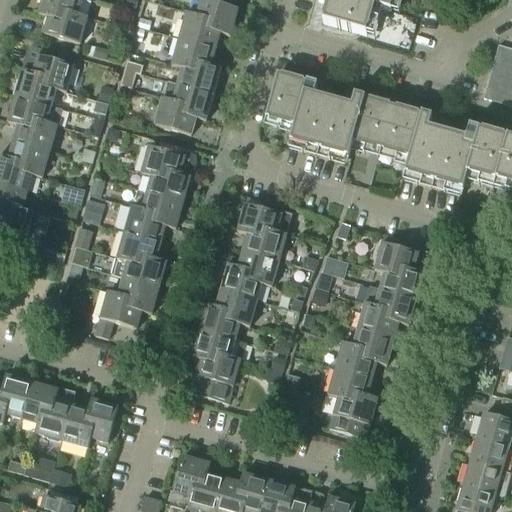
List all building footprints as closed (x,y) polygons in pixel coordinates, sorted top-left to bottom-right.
[(79,0),(42,0),(38,17),(48,20),(48,19),(61,22),(64,14),(77,18),(77,17),(82,1),(79,0)] [(329,0),(322,26),(366,38),(374,10),(390,14),(394,0),(329,0)] [(201,1),(196,18),(196,19),(209,22),(207,31),(220,35),(219,36),(229,38),(237,11),(201,1)] [(48,20),(43,37),(79,47),(87,20),(77,17),(77,18),(64,14),(61,22),(48,19),(48,20)] [(186,15),(179,41),(215,52),(219,36),(220,35),(207,31),(209,22),(196,19),(196,18),(186,15)] [(171,68),(181,71),(181,70),(195,74),(197,65),(210,69),(210,68),(215,52),(179,41),(171,68)] [(511,51),(498,47),(483,101),(511,109),(511,142),(479,133),(479,131),(469,128),(464,145),(426,135),(431,118),(421,115),(420,116),(364,100),(365,99),(354,96),(349,113),(312,103),(317,85),(306,82),(306,84),(277,75),(265,119),(294,127),(289,143),(348,160),(352,144),(408,159),(404,176),(463,192),(467,176),(511,188),(511,51)] [(29,49),(22,72),(32,75),(32,76),(45,80),(43,88),(56,92),(56,93),(66,96),(73,68),(51,62),(53,56),(29,49)] [(181,71),(177,87),(213,97),(220,71),(210,68),(210,69),(197,65),(195,74),(181,70),(181,71)] [(22,72),(15,99),(51,109),(56,93),(56,92),(43,88),(45,80),(32,76),(32,75),(22,72)] [(172,104),(185,108),(182,116),(196,120),(195,121),(205,124),(213,97),(177,87),(167,84),(162,100),(172,103),(172,104)] [(15,99),(7,125),(17,128),(18,127),(31,131),(33,122),(46,126),(46,125),(57,128),(61,112),(51,109),(15,99)] [(172,104),(172,103),(162,100),(154,128),(191,138),(195,121),(196,120),(182,116),(185,108),(172,104)] [(17,128),(13,144),(49,154),(57,128),(46,125),(46,126),(33,122),(31,131),(18,127),(17,128)] [(8,160),(8,161),(21,165),(19,173),(32,177),(31,178),(42,181),(49,154),(13,144),(8,160)] [(141,176),(151,179),(151,178),(164,182),(166,173),(180,177),(180,176),(181,172),(191,175),(194,171),(196,164),(196,160),(196,158),(182,154),(181,158),(148,149),(141,176)] [(0,158),(0,186),(27,194),(31,178),(32,177),(19,173),(21,165),(8,161),(8,160),(0,158)] [(151,179),(146,195),(182,206),(190,179),(180,176),(180,177),(166,173),(164,182),(151,178),(151,179)] [(0,186),(0,214),(7,216),(9,208),(22,211),(22,210),(27,194),(0,186)] [(146,195),(142,212),(141,212),(154,216),(152,225),(165,228),(165,229),(175,232),(182,206),(146,195)] [(237,234),(247,237),(247,236),(260,240),(263,231),(276,235),(276,234),(286,237),(292,217),(280,214),(279,217),(244,207),(237,234)] [(0,248),(21,254),(25,241),(32,213),(22,210),(22,211),(9,208),(7,216),(0,214),(0,248)] [(131,209),(124,235),(160,245),(165,229),(165,228),(152,225),(154,216),(141,212),(142,212),(131,209)] [(247,237),(242,253),(279,264),(286,237),(276,234),(276,235),(263,231),(260,240),(247,236),(247,237)] [(117,262),(127,264),(140,267),(142,259),(156,263),(156,262),(160,245),(124,235),(117,262)] [(381,245),(374,273),(384,276),(384,275),(397,278),(399,270),(413,274),(413,273),(418,256),(381,245)] [(226,267),(227,267),(251,274),(248,283),(261,286),(261,287),(271,290),(279,264),(242,253),(240,262),(231,260),(229,260),(228,260),(227,261),(226,267)] [(111,278),(122,281),(158,291),(166,264),(156,262),(156,263),(142,259),(140,267),(127,264),(117,262),(116,261),(111,278)] [(227,267),(220,293),(256,303),(261,287),(261,286),(248,283),(251,274),(227,267)] [(384,276),(379,292),(415,302),(423,275),(413,273),(413,274),(399,270),(397,278),(384,275),(384,276)] [(122,281),(118,297),(117,298),(130,301),(128,310),(141,314),(141,315),(151,317),(158,291),(122,281)] [(375,308),(374,309),(387,313),(385,321),(398,325),(398,326),(408,328),(415,302),(379,292),(375,308)] [(220,293),(215,309),(215,310),(228,314),(226,322),(239,326),(239,327),(249,330),(256,303),(220,293)] [(117,298),(118,297),(107,294),(95,339),(108,342),(113,325),(136,332),(141,315),(141,314),(128,310),(130,301),(117,298)] [(364,305),(357,332),(393,342),(398,326),(398,325),(385,321),(387,313),(374,309),(375,308),(364,305)] [(205,306),(198,333),(234,343),(239,327),(239,326),(226,322),(228,314),(215,310),(215,309),(205,306)] [(352,348),(352,349),(365,353),(363,361),(376,365),(376,366),(386,368),(393,342),(357,332),(352,348)] [(191,359),(201,362),(201,361),(214,365),(216,357),(230,360),(230,359),(240,362),(240,363),(241,363),(246,346),(234,343),(198,333),(191,359)] [(342,345),(335,372),(371,382),(376,366),(376,365),(363,361),(365,353),(352,349),(352,348),(342,345)] [(201,361),(201,362),(191,397),(227,407),(240,363),(240,362),(230,359),(230,360),(216,357),(214,365),(201,361)] [(335,372),(328,398),(338,401),(338,400),(351,404),(353,395),(367,399),(367,398),(371,382),(335,372)] [(3,388),(0,398),(0,401),(8,404),(5,417),(22,421),(32,385),(5,378),(2,388),(3,388)] [(32,385),(22,421),(38,426),(39,426),(42,413),(51,415),(54,402),(55,403),(58,394),(58,393),(32,385)] [(0,387),(0,426),(3,427),(5,417),(8,404),(0,401),(0,398),(3,388),(2,388),(0,387)] [(38,426),(35,436),(46,439),(49,442),(57,444),(60,443),(61,444),(71,407),(75,395),(62,391),(61,395),(58,394),(55,403),(54,402),(51,415),(42,413),(39,426),(38,426)] [(333,418),(329,431),(366,442),(369,428),(377,401),(367,398),(367,399),(353,395),(351,404),(338,400),(338,401),(333,418)] [(499,412),(511,415),(511,402),(502,400),(499,412)] [(88,412),(85,425),(94,428),(90,441),(91,441),(108,446),(118,409),(90,402),(88,412)] [(71,407),(61,444),(88,451),(91,441),(90,441),(94,428),(85,425),(88,412),(71,407)] [(511,424),(483,416),(477,440),(508,449),(511,435),(511,424)] [(477,440),(470,464),(501,473),(508,449),(477,440)] [(168,493),(165,507),(182,511),(183,509),(187,510),(189,500),(190,500),(194,487),(202,489),(206,476),(207,477),(210,466),(182,459),(173,494),(168,493)] [(470,464),(463,488),(495,497),(504,500),(511,476),(501,473),(470,464)] [(54,472),(50,485),(67,490),(70,476),(54,472)] [(189,500),(187,510),(188,511),(214,511),(223,481),(207,477),(206,476),(202,489),(194,487),(190,500),(189,500)] [(240,486),(237,499),(245,501),(242,511),(260,511),(269,483),(242,476),(239,486),(240,486)] [(223,481),(214,511),(242,511),(245,501),(237,499),(240,486),(239,486),(223,481)] [(269,483),(260,511),(279,511),(283,511),(288,511),(292,500),(295,490),(269,483)] [(490,511),(495,497),(463,488),(456,511),(490,511)] [(306,511),(312,493),(296,489),(295,490),(292,500),(288,511),(283,511),(279,511),(306,511)] [(312,493),(306,511),(325,511),(326,510),(325,509),(326,506),(322,505),(324,498),(320,496),(312,493)] [(40,511),(79,511),(81,509),(76,508),(79,500),(66,497),(64,504),(44,499),(40,511)] [(144,499),(140,511),(158,511),(161,504),(144,499)] [(326,510),(325,511),(353,511),(355,507),(328,499),(326,506),(325,509),(326,510)]
